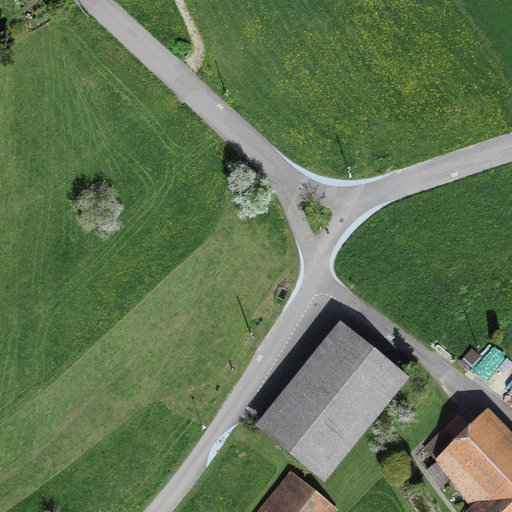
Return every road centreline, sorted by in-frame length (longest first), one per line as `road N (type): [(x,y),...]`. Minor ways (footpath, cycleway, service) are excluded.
road 1 (residential): [(157,511),(312,279)]
road 2 (residential): [(275,169),(93,0)]
road 3 (residential): [(362,196),(511,147)]
